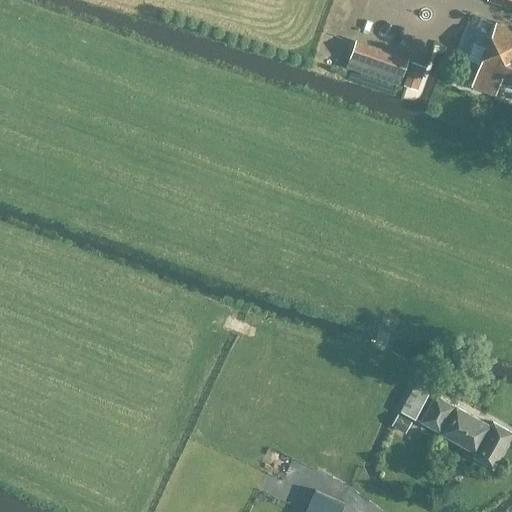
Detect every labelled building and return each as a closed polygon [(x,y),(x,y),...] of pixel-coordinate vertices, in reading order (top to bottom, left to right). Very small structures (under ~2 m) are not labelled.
[(511,0),(487,0),(511,9),(511,0)] [(511,29),(497,23),(479,69),(472,87),(496,96),(502,81),(511,85),(511,29)] [(399,86),(408,61),(355,43),(346,67),(399,86)] [(417,90),(425,67),(412,62),(404,86),(417,90)] [(430,391),(416,384),(401,411),(415,419),(430,391)] [(511,434),(511,433),(493,423),(491,426),(435,395),(420,422),(476,453),(474,457),(479,460),(493,469),(511,434)] [(404,432),(409,421),(399,415),(393,426),(404,432)] [(340,511),(344,503),(316,490),(305,511),(340,511)]
